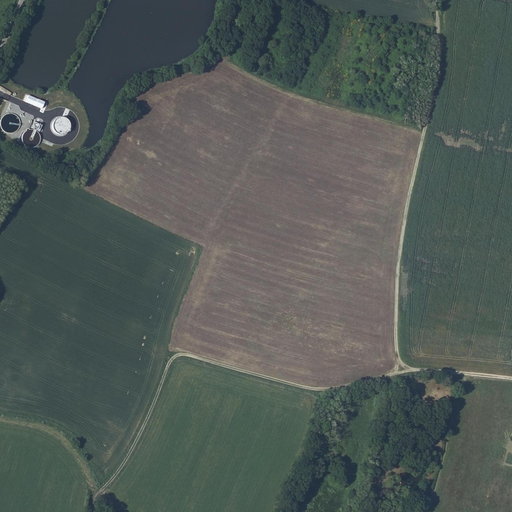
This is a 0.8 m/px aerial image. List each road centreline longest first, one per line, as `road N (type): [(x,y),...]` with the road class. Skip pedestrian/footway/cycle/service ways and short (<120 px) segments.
road 1 (track): [(176,355),(209,244),(288,109),(310,101),(425,132)]
road 2 (track): [(91,511),(130,453),(176,355),(315,391),(400,367)]
road 3 (track): [(434,0),(437,62),(400,247),(400,367)]
